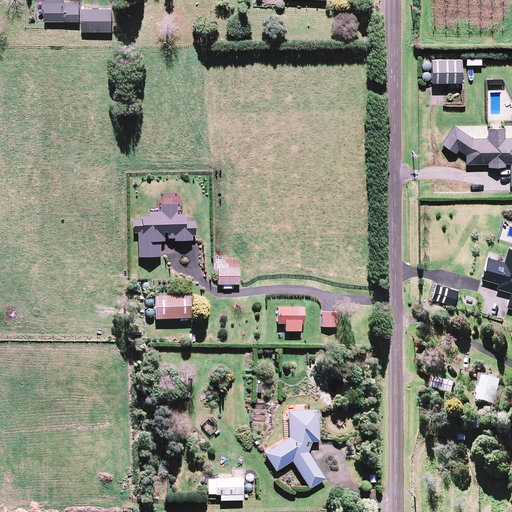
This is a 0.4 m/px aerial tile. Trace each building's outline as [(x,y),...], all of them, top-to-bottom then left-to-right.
[(43,0),(44,21),(78,20),(77,0),(43,0)] [(111,30),(111,6),(81,7),(82,31),(111,30)] [(459,82),(459,59),(430,58),(430,81),(459,82)] [(488,161),(488,165),(506,164),(506,161),(509,161),(510,184),(511,183),(511,135),(505,136),(505,124),(488,124),(488,136),(472,136),(454,123),(441,141),(455,151),(459,147),(466,153),(466,162),(488,161)] [(175,212),(175,202),(161,202),(161,209),(149,210),(149,213),(142,213),(142,217),(133,217),(133,231),(137,231),(138,255),(159,254),(159,239),(163,239),(163,231),(167,231),(167,239),(193,238),(193,219),(184,219),(184,212),(175,212)] [(511,245),(509,245),(504,260),(487,256),(481,276),(499,281),(498,286),(511,289),(507,304),(511,305),(511,245)] [(240,283),(240,258),(213,258),(213,270),(217,270),(217,283),(240,283)] [(184,293),(155,292),(155,316),(184,317),(184,293)] [(284,328),(302,329),(303,324),(303,306),(290,305),(277,304),(276,321),(284,321),(284,328)] [(338,309),(322,308),(321,326),(337,326),(338,309)] [(502,379),(483,375),(480,385),(478,385),(475,398),(496,403),(502,379)] [(456,382),(433,376),(430,386),(453,392),(456,382)] [(319,407),(288,407),(288,434),(264,450),(275,468),(291,457),(309,486),(324,476),(307,448),(312,439),(319,438),(319,407)] [(243,497),(242,476),(207,476),(207,492),(219,491),(219,498),(243,497)]
